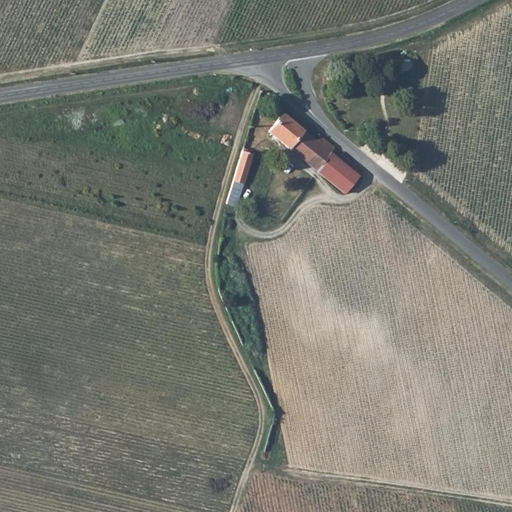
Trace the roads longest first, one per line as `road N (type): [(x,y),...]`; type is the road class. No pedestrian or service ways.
road 1 (track): [(265,57),(228,166),(209,256),(214,297),(263,416),(231,511)]
road 2 (tertiary): [(0,98),(265,57)]
road 3 (track): [(256,449),(299,474),(511,501)]
road 4 (residential): [(311,113),(511,281)]
road 5 (tertiary): [(301,53),(423,24),(474,0)]
